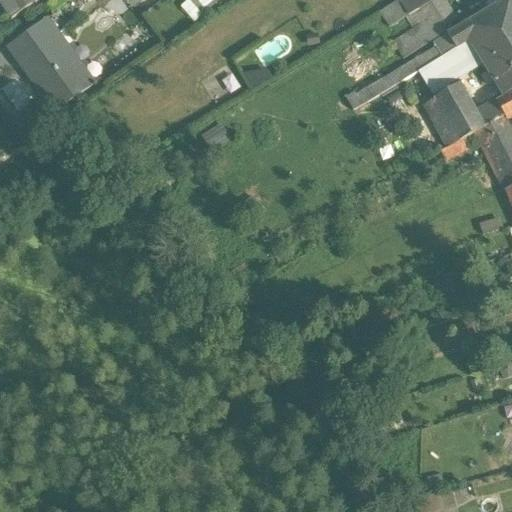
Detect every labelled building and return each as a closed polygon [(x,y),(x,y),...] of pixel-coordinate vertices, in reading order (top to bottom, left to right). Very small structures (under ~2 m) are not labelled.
[(0,0),(0,1),(11,19),(41,0),(0,0)] [(196,0),(194,2),(204,14),(220,0),(196,0)] [(413,0),(408,0),(382,16),(391,29),(406,20),(421,11),(413,0)] [(454,20),(441,0),(439,0),(421,11),(406,20),(414,32),(393,46),(403,62),(437,39),(438,40),(448,33),(444,26),(454,20)] [(413,0),(421,11),(439,0),(413,0)] [(511,4),(510,1),(464,28),(486,64),(506,95),(511,91),(511,4)] [(204,14),(194,2),(185,10),(195,22),(204,14)] [(47,21),(16,44),(26,59),(54,38),(55,39),(58,37),(47,21)] [(449,37),(434,47),(436,51),(357,99),(355,97),(346,102),(354,114),(419,75),(433,97),(486,64),(464,28),(449,37)] [(55,39),(54,38),(26,59),(22,62),(58,112),(64,108),(65,110),(67,109),(66,107),(91,89),(55,39)] [(478,117),(461,86),(436,100),(437,101),(426,107),(450,150),(466,142),(479,134),(486,131),(478,117)] [(511,95),(498,104),(506,120),(511,115),(511,95)] [(498,104),(478,117),(486,131),(506,120),(498,104)] [(486,131),(479,134),(487,152),(511,139),(511,132),(506,120),(486,131)] [(511,139),(487,152),(508,194),(511,191),(511,139)] [(450,150),(443,154),(448,163),(471,150),(466,142),(450,150)] [(511,351),(475,363),(480,376),(511,365),(511,351)]
